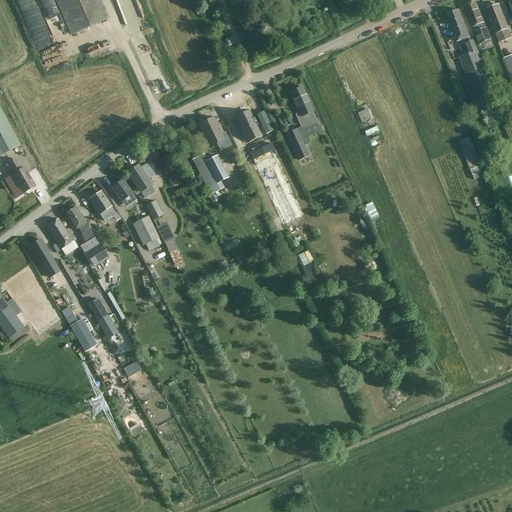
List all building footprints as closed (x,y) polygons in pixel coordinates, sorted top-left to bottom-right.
[(48,45),(30,0),(14,0),(34,50),(48,45)] [(99,0),(56,0),(71,35),(108,19),(99,0)] [(465,6),(474,27),(476,32),(475,32),(480,47),(492,42),(486,27),(484,23),(475,2),(465,6)] [(487,10),(496,34),(500,43),(511,39),(499,5),(487,10)] [(473,40),(471,41),(459,11),(447,15),(457,42),(464,40),(469,53),(459,57),(477,101),(495,95),(473,40)] [(443,34),(451,31),(446,16),(438,19),(443,34)] [(511,55),(502,59),(511,85),(511,55)] [(301,128),(296,130),(304,147),(311,143),(304,130),(318,124),(313,112),(302,87),(290,93),(299,113),(295,115),(301,128)] [(0,156),(21,146),(0,107),(0,156)] [(361,124),(371,120),(367,109),(357,113),(361,124)] [(234,119),(244,142),(262,134),(252,111),(234,119)] [(256,115),(265,134),(273,131),(263,111),(256,115)] [(224,140),(213,118),(198,125),(209,147),(216,143),(220,150),(230,145),(227,138),(224,140)] [(309,157),(304,147),(296,130),(286,135),(299,162),(309,157)] [(470,137),(459,142),(475,181),(480,179),(478,174),(482,173),(476,157),(478,156),(470,137)] [(282,225),(305,215),(272,143),(249,154),(282,225)] [(223,152),(226,159),(236,155),(232,147),(223,152)] [(217,157),(207,161),(204,154),(192,160),(196,167),(206,189),(210,195),(224,188),(221,181),(228,178),(217,157)] [(24,168),(21,170),(14,159),(6,164),(12,175),(24,194),(35,187),(24,168)] [(127,173),(140,193),(144,199),(155,192),(151,186),(138,166),(127,173)] [(121,202),(126,198),(131,205),(137,201),(132,194),(122,180),(111,188),(121,202)] [(104,221),(115,213),(101,192),(89,200),(104,221)] [(145,206),(153,221),(163,216),(156,201),(145,206)] [(369,223),(377,219),(371,205),(363,209),(369,223)] [(143,207),(128,215),(133,224),(132,224),(142,246),(145,245),(148,251),(159,246),(156,239),(159,238),(148,216),(148,217),(143,207)] [(90,231),(85,224),(76,208),(64,215),(74,230),(78,228),(86,242),(94,237),(90,230),(90,231)] [(58,220),(46,227),(55,241),(62,250),(69,245),(73,243),(73,242),(67,233),(58,220)] [(164,243),(174,266),(183,262),(173,239),(164,243)] [(40,240),(30,246),(49,278),(58,272),(52,262),(51,263),(49,260),(51,259),(40,240)] [(94,268),(110,258),(101,243),(85,253),(94,268)] [(92,301),(86,304),(106,339),(125,328),(121,320),(124,318),(109,292),(104,294),(99,285),(87,292),(92,301)] [(0,295),(0,327),(8,339),(24,328),(0,295)] [(68,308),(62,312),(69,326),(68,326),(84,353),(96,346),(81,319),(76,322),(68,308)] [(370,389),(364,392),(374,412),(380,409),(370,389)]
